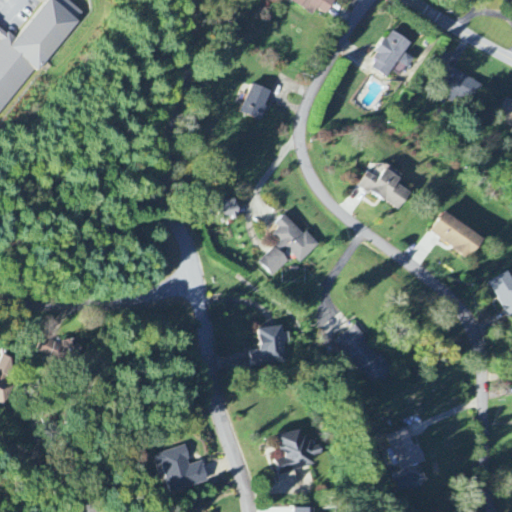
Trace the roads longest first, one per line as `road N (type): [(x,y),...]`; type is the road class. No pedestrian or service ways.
road 1 (residential): [(492,511),(477,333),(444,290),(330,203),(300,139),(314,91),(366,0)]
road 2 (residential): [(198,0),(182,57),(169,185),(248,511)]
road 3 (residential): [(195,278),(111,305),(0,303),(43,470),(90,511)]
